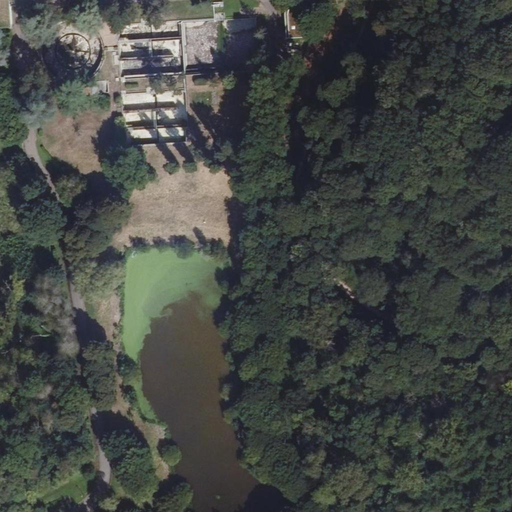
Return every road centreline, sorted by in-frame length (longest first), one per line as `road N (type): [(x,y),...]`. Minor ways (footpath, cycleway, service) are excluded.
road 1 (track): [(372,0),(297,166),(299,220),(339,285),(381,316),(437,343),(511,359)]
road 2 (track): [(39,168),(67,222),(105,453)]
road 3 (track): [(39,168),(18,0)]
